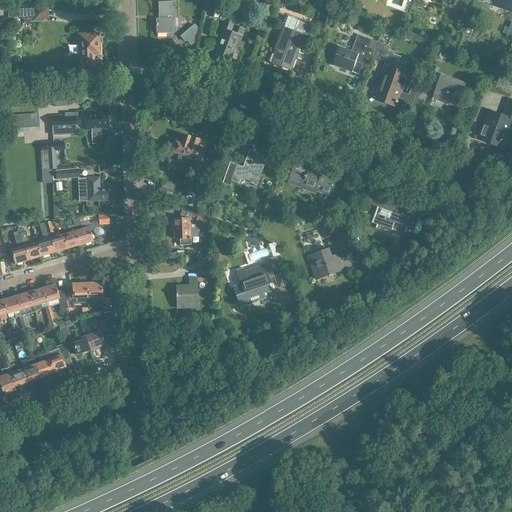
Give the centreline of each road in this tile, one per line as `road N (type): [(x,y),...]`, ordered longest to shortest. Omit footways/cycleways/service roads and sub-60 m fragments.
road 1 (residential): [(261,346),(406,272),(450,229),(470,188),(127,64)]
road 2 (motorway): [(511,252),(313,390),(82,511)]
road 3 (motorway): [(146,511),(324,414),(511,284)]
road 4 (residential): [(114,254),(115,368),(0,416)]
road 5 (residential): [(114,254),(137,241),(127,64)]
